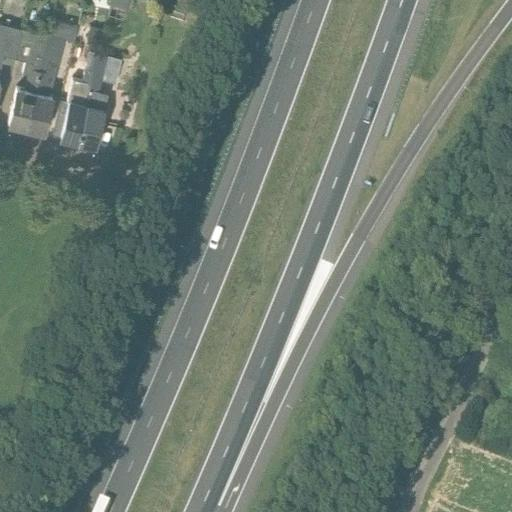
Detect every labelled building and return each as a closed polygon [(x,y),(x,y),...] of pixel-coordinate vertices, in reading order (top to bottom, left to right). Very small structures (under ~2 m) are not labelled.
[(164,6),(150,2),(146,16),(160,20),(164,6)] [(0,22),(0,83),(1,81),(0,81),(0,65),(3,55),(14,57),(21,28),(0,22)] [(8,123),(26,128),(48,35),(22,29),(15,56),(25,59),(22,71),(29,72),(25,88),(17,86),(8,123)] [(63,39),(49,30),(48,35),(26,128),(43,132),(52,96),(50,95),(63,39)] [(98,52),(101,41),(87,37),(84,49),(89,50),(98,52)] [(78,140),(98,52),(89,50),(81,82),(71,79),(66,101),(68,101),(65,113),(60,112),(59,119),(63,120),(60,136),(78,140)] [(95,144),(104,105),(96,103),(102,79),(115,82),(121,58),(98,52),(78,140),(95,144)]
